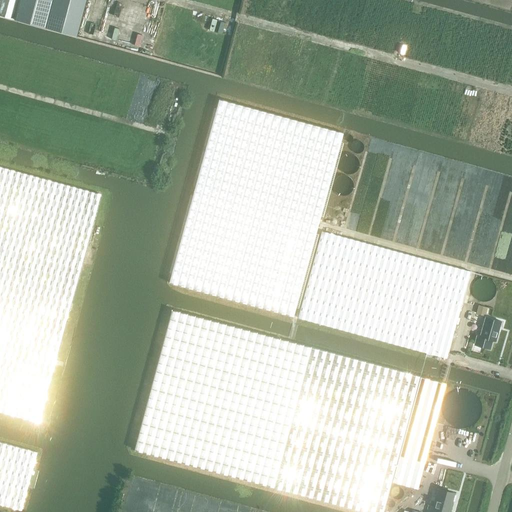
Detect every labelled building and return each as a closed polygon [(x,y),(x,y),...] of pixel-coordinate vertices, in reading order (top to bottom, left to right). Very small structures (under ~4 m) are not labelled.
[(19,0),(0,0),(0,15),(15,19),(19,0)] [(77,36),(86,0),(19,0),(15,19),(77,36)] [(400,45),(398,53),(404,55),(406,47),(400,45)] [(219,99),(169,282),(293,316),(343,133),(219,99)] [(0,411),(39,422),(101,194),(0,166),(0,411)] [(298,318),(347,331),(446,358),(470,271),(322,231),(298,318)] [(478,305),(476,314),(485,316),(488,308),(478,305)] [(172,310),(134,450),(365,511),(385,511),(393,482),(418,488),(446,383),(421,377),(316,349),(172,310)] [(490,348),(492,340),(495,340),(501,321),(485,317),(480,336),(477,335),(475,344),(490,348)] [(38,452),(0,441),(0,504),(22,510),(38,452)] [(449,511),(453,503),(451,502),(454,493),(438,489),(431,511),(449,511)]
